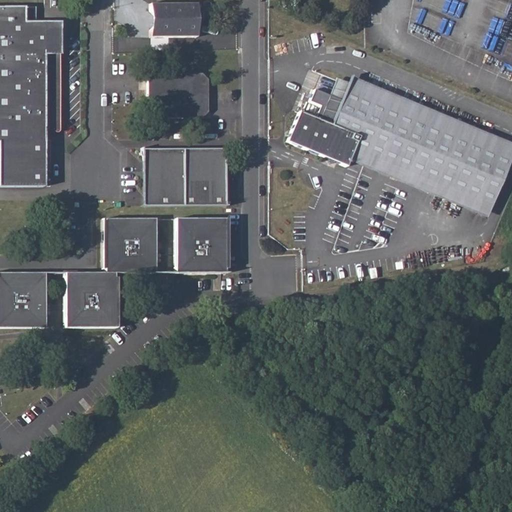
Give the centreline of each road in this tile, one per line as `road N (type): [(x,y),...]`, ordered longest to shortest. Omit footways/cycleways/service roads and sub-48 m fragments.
road 1 (residential): [(252,0),(251,244),(273,274),(264,295)]
road 2 (residential): [(89,187),(93,0)]
